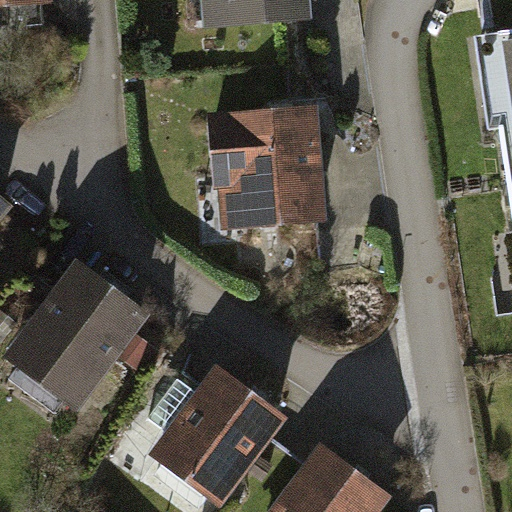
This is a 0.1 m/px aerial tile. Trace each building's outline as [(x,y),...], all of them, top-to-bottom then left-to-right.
[(214,0),(217,31),(308,24),(306,0),(214,0)] [(511,26),(469,33),(510,306),(511,305),(511,26)] [(327,118),(207,128),(218,253),(338,243),(327,118)] [(0,238),(14,223),(0,210),(0,238)] [(157,350),(73,279),(0,364),(0,374),(79,442),(157,350)] [(231,511),(288,437),(212,380),(143,472),(196,511),(231,511)] [(390,511),(323,459),(280,511),(390,511)]
